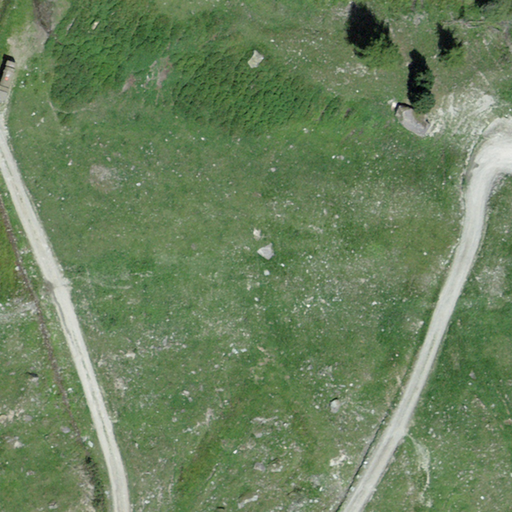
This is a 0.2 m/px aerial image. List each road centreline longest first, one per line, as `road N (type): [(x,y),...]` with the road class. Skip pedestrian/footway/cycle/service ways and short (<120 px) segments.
road 1 (track): [(511,152),(486,161),(466,253),(424,364),(350,511)]
road 2 (track): [(120,511),(103,423),(0,150)]
